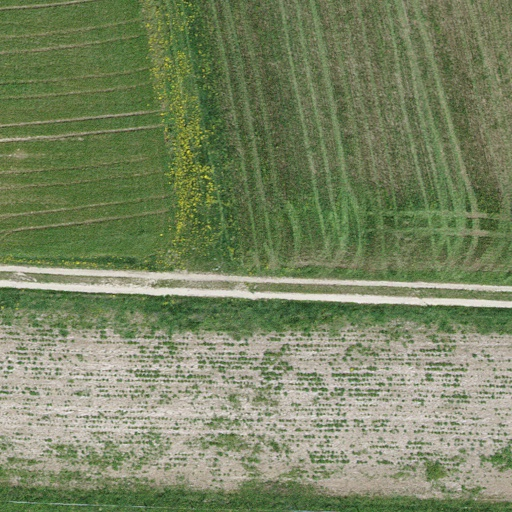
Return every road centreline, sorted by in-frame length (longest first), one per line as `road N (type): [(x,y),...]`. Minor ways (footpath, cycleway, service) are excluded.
road 1 (track): [(0,275),(511,296)]
road 2 (track): [(176,0),(241,287)]
